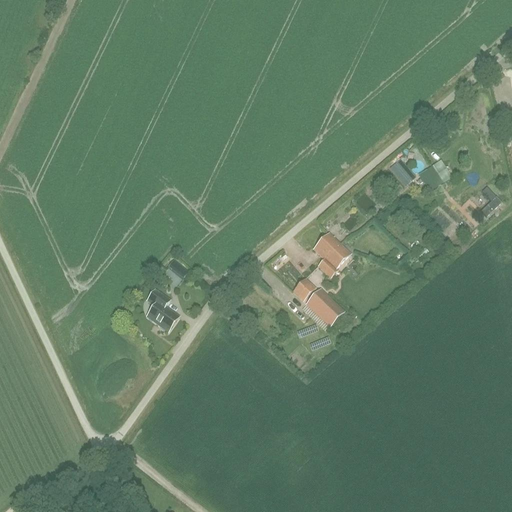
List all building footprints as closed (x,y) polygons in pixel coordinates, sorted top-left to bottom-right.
[(394,166),(389,170),(405,189),(409,185),(416,179),(403,164),(401,161),(394,166)] [(432,168),(419,176),(423,183),(435,175),(436,175),(432,168)] [(435,175),(438,179),(439,179),(443,185),(452,179),(448,172),(446,168),(436,175),(435,175)] [(487,219),(502,205),(497,199),(496,199),(487,189),(482,194),(492,204),(481,214),(487,219)] [(436,216),(430,221),(443,233),(448,228),(436,216)] [(338,272),(337,271),(351,256),(329,236),(314,252),(325,262),(319,269),(331,280),(338,272)] [(417,253),(423,247),(419,242),(413,248),(417,253)] [(426,249),(415,262),(420,266),(431,253),(426,249)] [(179,278),(186,269),(181,266),(180,267),(174,262),(168,269),(179,278)] [(304,303),(316,291),(305,281),(294,294),(304,303)] [(171,303),(156,292),(141,314),(169,334),(180,320),(166,310),(171,303)] [(321,292),(307,307),(331,329),(344,314),(321,292)]
